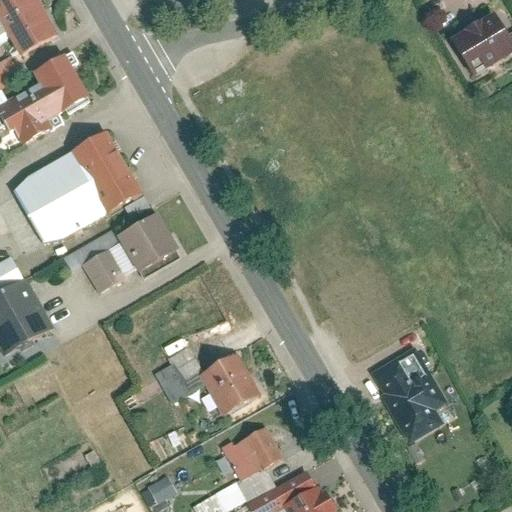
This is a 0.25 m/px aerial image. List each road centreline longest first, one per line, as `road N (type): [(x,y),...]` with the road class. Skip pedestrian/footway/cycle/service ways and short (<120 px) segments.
road 1 (tertiary): [(142,69),(397,511)]
road 2 (residential): [(142,69),(356,0)]
